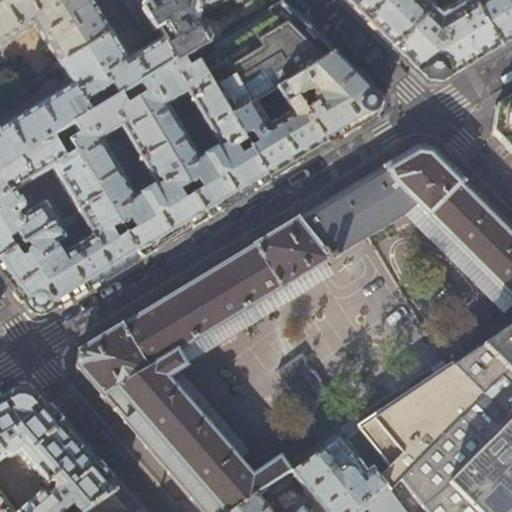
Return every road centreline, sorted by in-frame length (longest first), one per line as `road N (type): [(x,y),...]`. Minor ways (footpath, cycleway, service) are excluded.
road 1 (residential): [(31,351),(429,112)]
road 2 (residential): [(31,351),(162,511)]
road 3 (residential): [(313,0),(429,112)]
